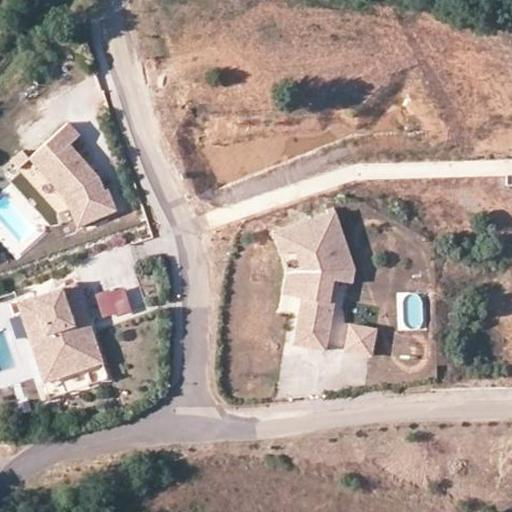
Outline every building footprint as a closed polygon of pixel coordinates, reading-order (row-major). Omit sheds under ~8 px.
[(28,158),(64,198),(76,227),(116,210),(107,189),(104,190),(98,177),(68,145),(79,135),(67,122),(28,158)] [(294,251),(301,271),(296,298),(300,299),(292,345),(321,351),(331,292),(327,292),(328,280),(334,281),(351,284),(353,271),(334,213),(293,226),(300,249),(294,251)] [(300,249),(293,226),(272,233),(279,256),(300,249)] [(296,298),(301,271),(285,272),(281,296),(296,298)] [(75,280),(14,301),(27,340),(44,334),(59,379),(104,363),(75,280)] [(128,280),(96,291),(104,312),(135,301),(128,280)] [(348,326),(343,352),(369,357),(375,331),(348,326)] [(44,334),(27,340),(42,384),(59,379),(44,334)]
